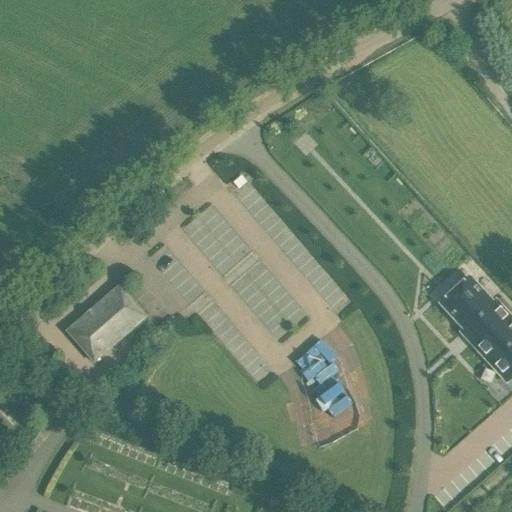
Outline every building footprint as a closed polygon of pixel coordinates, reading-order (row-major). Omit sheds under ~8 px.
[(511,10),(507,5),(492,18),(511,40),(511,10)] [(511,40),(492,18),(477,32),(502,60),(511,51),(511,40)] [(476,32),(462,46),(487,74),(502,60),(476,32)] [(448,64),(440,71),(452,83),(459,77),(471,89),(487,74),(462,46),(445,61),(448,64)] [(505,90),(502,94),(507,99),(511,95),(505,90)] [(498,98),(498,99),(503,104),(507,99),(502,94),(498,98)] [(101,304),(69,332),(95,362),(113,383),(140,361),(121,337),(146,317),(120,287),(107,271),(88,287),(101,304)] [(469,279),(440,306),(464,331),(461,334),(506,382),(511,376),(511,320),(496,303),(493,305),(469,279)] [(243,314),(255,297),(247,292),(235,308),(243,314)]
